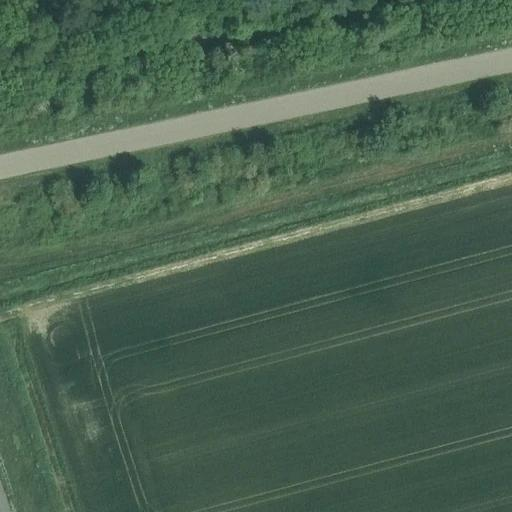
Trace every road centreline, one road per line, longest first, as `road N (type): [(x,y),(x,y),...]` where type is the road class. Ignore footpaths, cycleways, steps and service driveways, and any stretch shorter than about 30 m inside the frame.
road 1 (unclassified): [(0,166),(511,59)]
road 2 (track): [(0,55),(219,26)]
